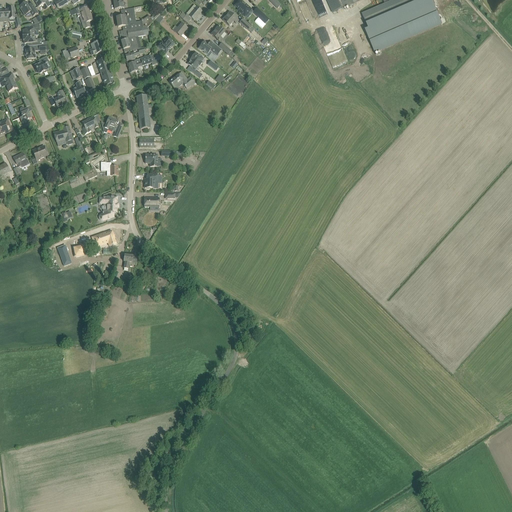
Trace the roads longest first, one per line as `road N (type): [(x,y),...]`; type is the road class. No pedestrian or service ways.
road 1 (unclassified): [(165,511),(169,470),(234,361),(234,339),(216,299),(136,238),(124,88)]
road 2 (residential): [(124,88),(172,64),(227,0)]
